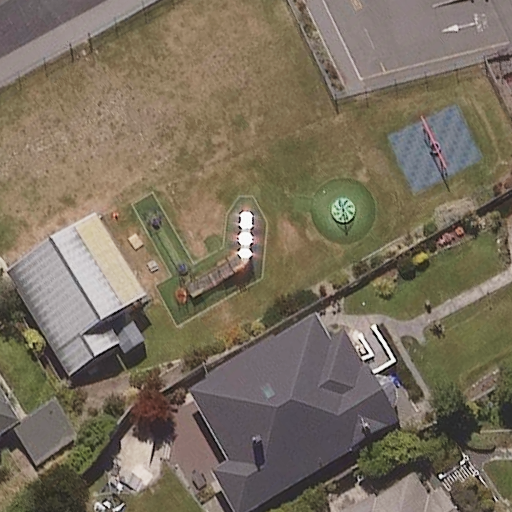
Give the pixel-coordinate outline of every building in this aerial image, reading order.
[(0,241),(164,138),(150,118),(177,101),(133,30),(107,46),(94,26),(0,85),(0,241)] [(147,302),(96,220),(4,278),(68,379),(119,346),(107,327),(147,302)] [(233,511),(253,511),(399,430),(392,417),(396,411),(398,403),(395,395),(390,389),(382,386),(374,388),(345,337),(328,347),(316,325),(189,396),(229,466),(213,475),(233,511)] [(0,436),(21,423),(0,389),(0,436)] [(80,437),(56,402),(14,430),(38,465),(80,437)] [(451,511),(441,495),(429,503),(413,478),(361,511),(451,511)]
